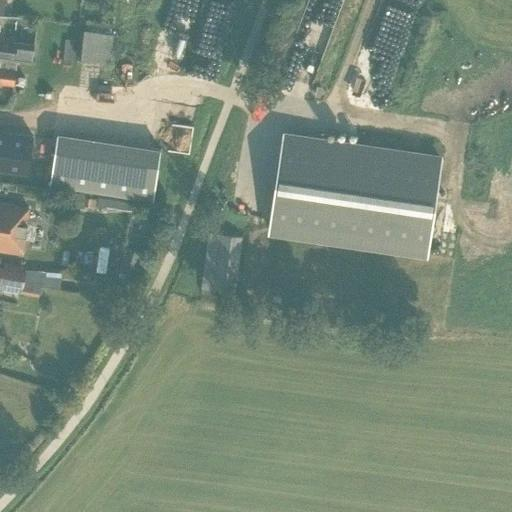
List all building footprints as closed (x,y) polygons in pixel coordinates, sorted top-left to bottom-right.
[(119,0),(118,64),(143,65),(144,0),(119,0)] [(204,0),(186,72),(202,76),(221,3),(210,0),(204,0)] [(155,14),(152,71),(173,72),(176,15),(155,14)] [(51,29),(39,79),(61,85),(73,34),(51,29)] [(115,36),(87,33),(85,60),(112,63),(115,36)] [(0,42),(0,58),(17,60),(17,59),(32,60),(34,40),(19,39),(19,45),(13,44),(0,42)] [(0,82),(14,84),(17,60),(0,58),(0,82)] [(186,146),(187,126),(169,125),(169,145),(186,146)] [(6,138),(0,137),(0,154),(4,155),(2,170),(29,173),(33,135),(7,132),(6,138)] [(324,138),(284,132),(270,229),(428,252),(441,160),(323,142),(324,138)] [(161,149),(58,134),(50,184),(153,200),(161,149)] [(46,174),(48,153),(38,152),(36,173),(46,174)] [(86,195),(85,205),(95,206),(96,196),(86,195)] [(0,249),(19,252),(25,208),(0,204),(0,249)] [(220,237),(213,288),(317,304),(325,253),(220,237)] [(128,245),(118,268),(131,274),(141,251),(128,245)] [(22,265),(5,262),(4,266),(0,265),(0,282),(23,287),(26,270),(22,269),(22,265)]
